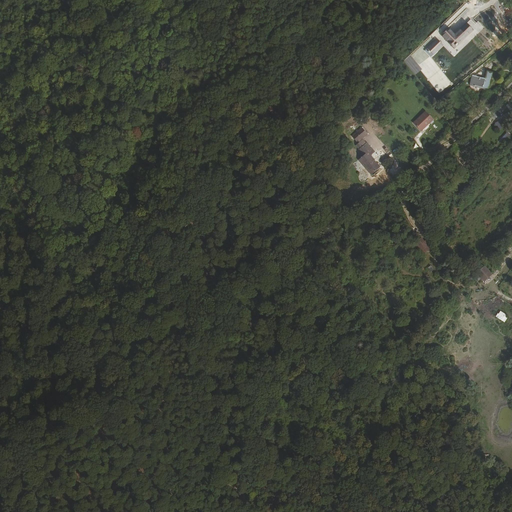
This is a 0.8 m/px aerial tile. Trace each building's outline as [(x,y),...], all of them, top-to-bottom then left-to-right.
[(448,29),(442,36),(454,48),(472,31),(476,26),(470,20),(466,24),(454,35),(448,29)] [(485,79),(470,76),(460,84),(475,87),(475,86),(482,88),(482,89),(487,90),(492,73),(486,72),(485,79)] [(438,124),(433,117),(420,129),(426,135),(438,124)] [(358,147),(359,149),(366,143),(364,141),(371,137),(367,130),(355,137),(360,145),(358,147)] [(366,143),(359,149),(365,158),(363,160),(375,176),(381,171),(372,159),(370,156),(372,153),(366,143)] [(491,246),(483,239),(476,246),(484,254),(491,246)] [(416,241),(412,245),(423,256),(429,250),(424,245),(421,247),(416,241)] [(316,255),(314,256),(313,257),(312,259),(313,261),(314,263),(316,263),(319,263),(320,261),(320,259),(320,257),(318,255),(316,255)] [(496,316),(504,322),(508,316),(500,310),(496,316)]
